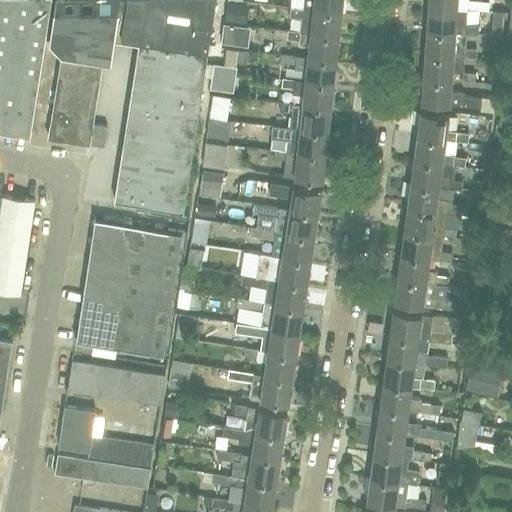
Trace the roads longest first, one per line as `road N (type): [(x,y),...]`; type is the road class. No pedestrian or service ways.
road 1 (residential): [(308,511),(377,0)]
road 2 (residential): [(0,157),(64,172),(65,186),(14,511)]
